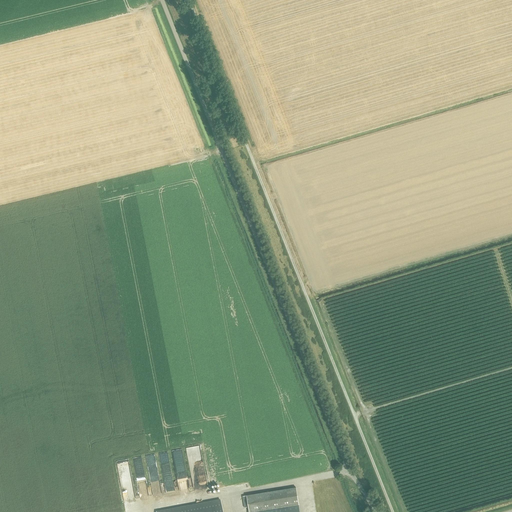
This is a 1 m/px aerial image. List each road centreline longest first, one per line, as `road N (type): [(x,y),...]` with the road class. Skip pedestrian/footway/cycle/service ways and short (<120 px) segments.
road 1 (unclassified): [(162,0),(344,460),(375,511)]
road 2 (track): [(392,511),(188,0)]
